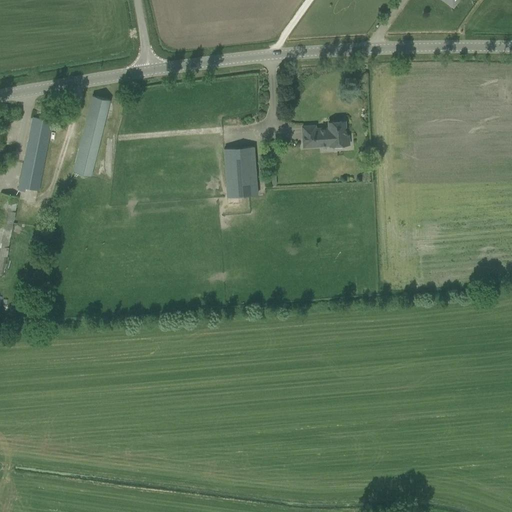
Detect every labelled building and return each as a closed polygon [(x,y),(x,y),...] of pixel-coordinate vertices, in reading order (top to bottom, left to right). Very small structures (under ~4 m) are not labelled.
[(81,137),(72,171),(90,176),(107,109),(110,99),(92,95),(89,109),(81,137)] [(25,188),(39,191),(52,120),(34,117),(32,127),(20,179),(19,191),(24,192),(25,188)] [(346,145),(346,131),(345,121),(328,122),(329,128),(315,129),(315,125),(302,126),(303,147),(330,145),(346,145)] [(256,185),(255,162),(253,146),(224,149),(227,197),(257,194),(256,185)] [(1,194),(0,197),(0,274),(4,275),(18,197),(1,194)]
